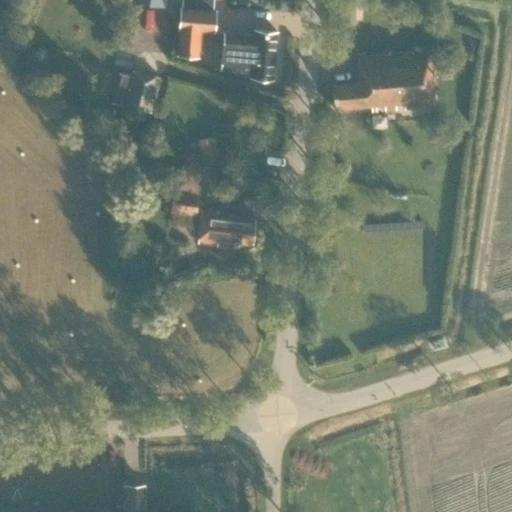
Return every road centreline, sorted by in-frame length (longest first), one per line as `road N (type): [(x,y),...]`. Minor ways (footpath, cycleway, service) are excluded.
road 1 (tertiary): [(278,419),(314,0)]
road 2 (unclassified): [(0,435),(278,419)]
road 3 (unclassified): [(278,419),(511,347)]
